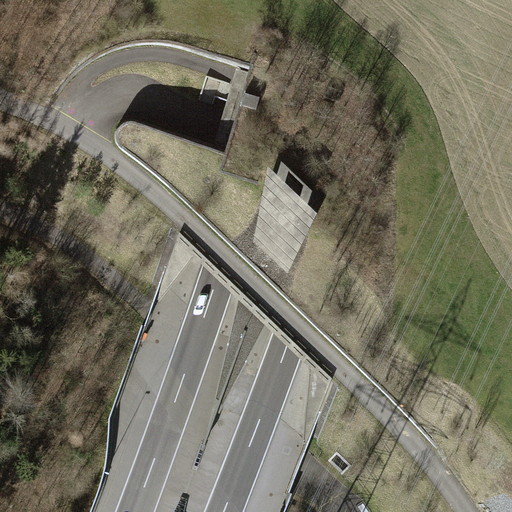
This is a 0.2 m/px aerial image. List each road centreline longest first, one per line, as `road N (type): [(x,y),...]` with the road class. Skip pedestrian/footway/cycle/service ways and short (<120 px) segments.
road 1 (motorway): [(224,511),(399,0)]
road 2 (motorway): [(298,0),(220,274),(135,511)]
